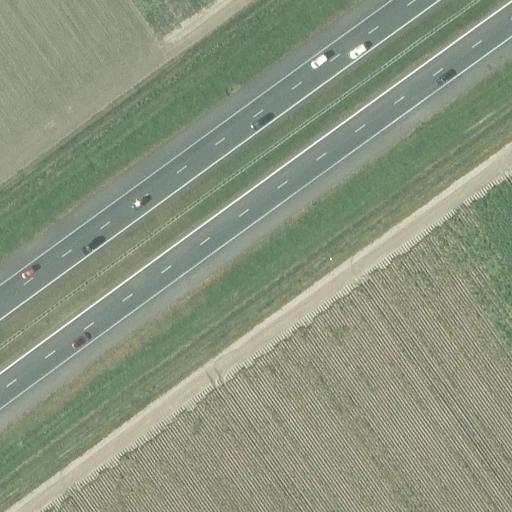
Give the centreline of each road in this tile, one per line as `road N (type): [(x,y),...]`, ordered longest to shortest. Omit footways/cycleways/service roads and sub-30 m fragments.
road 1 (motorway): [(0,391),(511,18)]
road 2 (motorway): [(413,0),(0,303)]
